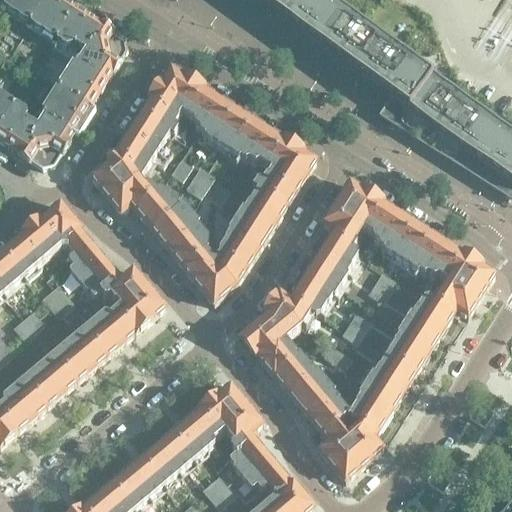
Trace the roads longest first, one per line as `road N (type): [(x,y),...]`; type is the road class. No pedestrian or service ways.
road 1 (residential): [(210,341),(7,511)]
road 2 (residential): [(371,511),(422,460),(511,311)]
road 3 (residential): [(340,159),(255,303),(210,341)]
road 4 (residential): [(158,42),(340,159)]
road 5 (residential): [(334,511),(210,341)]
road 6 (residential): [(210,341),(69,191)]
road 7 (residential): [(340,159),(511,269)]
road 8 (residential): [(69,191),(158,42)]
